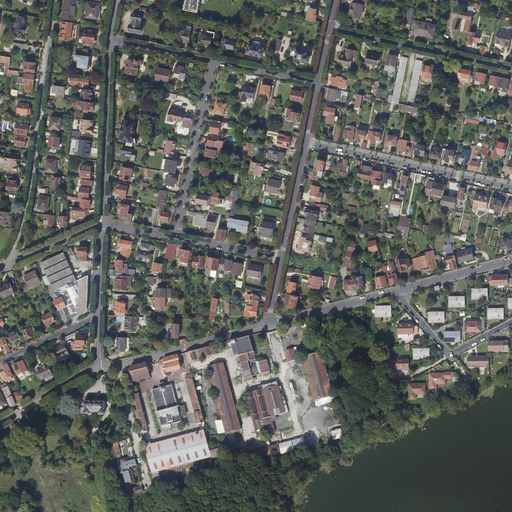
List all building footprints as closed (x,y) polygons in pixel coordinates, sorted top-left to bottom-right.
[(74,20),(76,6),(78,6),(78,2),(66,0),(63,19),(74,20)] [(198,13),(200,0),(185,0),(184,10),(198,13)] [(365,7),(366,0),(355,0),(354,4),(352,3),(350,16),(361,18),(363,6),(365,7)] [(98,19),(100,5),(89,4),(87,18),(98,19)] [(468,33),(472,15),(474,6),(472,5),(472,7),(470,7),(468,16),(465,16),(465,19),(466,19),(463,32),(468,33)] [(315,15),(317,8),(310,6),(309,12),(309,14),(307,13),(306,20),(315,21),(316,15),(315,15)] [(139,27),(140,21),(141,21),(142,16),(132,14),(131,19),(133,20),(132,25),(130,25),(129,31),(141,34),(142,27),(139,27)] [(24,27),(26,17),(18,16),(15,33),(23,34),(23,32),(25,33),(26,27),(24,27)] [(72,28),(73,23),(64,22),(63,35),(62,34),(61,41),(70,42),(72,28)] [(413,24),(413,26),(414,26),(412,34),(423,36),(425,24),(415,22),(414,24),(413,24)] [(435,30),(435,29),(435,26),(425,24),(423,36),(433,38),(434,30),(435,30)] [(190,41),(191,34),(191,30),(187,29),(186,33),(185,32),(184,32),(185,30),(182,30),(181,31),(180,31),(178,40),(184,41),(184,40),(190,41)] [(95,35),(95,32),(85,30),(85,34),(84,34),(84,39),(81,39),(80,39),(80,42),(80,43),(83,43),(83,44),(93,45),(94,41),(95,41),(95,35)] [(490,43),(492,32),(484,31),(482,41),(490,43)] [(508,48),(511,35),(498,32),(496,44),(501,45),(501,44),(504,45),(504,47),(508,48)] [(479,42),(480,36),(474,35),(475,34),(469,33),(467,44),(472,45),(473,41),(479,42)] [(211,45),(212,38),(207,37),(206,36),(201,35),(199,44),(205,45),(205,44),(211,45)] [(233,49),(235,42),(229,41),(229,39),(224,38),(222,49),(227,50),(227,48),(233,49)] [(254,56),(256,47),(247,45),(246,50),(247,50),(246,54),(254,56)] [(262,57),(264,48),(256,47),(254,56),(262,57)] [(308,62),(309,57),(305,56),(306,53),(296,51),(297,50),(296,47),(294,47),(292,49),(292,50),(291,50),(290,56),(295,57),(294,62),(296,63),(296,64),(299,64),(299,63),(304,64),(304,62),(308,62)] [(353,61),(355,51),(347,49),(345,59),(338,58),(336,64),(349,67),(350,61),(353,61)] [(89,69),(90,57),(88,56),(89,53),(76,51),(75,59),(79,59),(78,67),(89,69)] [(378,67),(380,57),(367,54),(365,64),(378,67)] [(394,72),(397,56),(388,54),(384,70),(394,72)] [(398,104),(407,58),(401,57),(391,102),(398,104)] [(137,75),(140,60),(135,59),(135,61),(128,60),(125,73),(137,75)] [(413,107),(423,62),(416,60),(406,106),(413,107)] [(34,67),(35,63),(24,61),(23,66),(26,66),(25,70),(35,72),(36,67),(34,67)] [(182,74),(184,67),(179,66),(178,69),(175,68),(174,73),(182,74)] [(432,79),(434,68),(423,66),(422,68),(424,68),(422,77),(430,79),(432,79)] [(169,82),(171,71),(158,68),(156,80),(169,82)] [(468,84),(471,72),(459,69),(459,73),(457,81),(468,84)] [(484,84),(486,74),(477,72),(475,80),(480,81),(480,83),(484,84)] [(32,92),(35,75),(25,73),(24,78),(19,77),(18,83),(23,83),(24,83),(27,83),(25,91),(32,92)] [(498,87),(500,78),(491,76),(489,85),(498,87)] [(345,89),(347,81),(342,80),(342,78),(336,77),(336,78),(331,77),(330,81),(332,81),(331,85),(330,85),(330,89),(337,90),(337,87),(345,89)] [(80,87),(81,83),(88,84),(89,81),(77,79),(77,78),(71,78),(71,84),(76,85),(76,87),(80,87)] [(506,93),(509,80),(500,78),(498,87),(503,88),(502,92),(506,93)] [(124,90),(124,85),(124,82),(116,81),(115,90),(124,90)] [(63,99),(64,87),(54,85),(53,95),(55,95),(55,98),(63,99)] [(269,95),(271,86),(262,85),(260,93),(269,95)] [(247,87),(243,87),(241,98),(246,99),(246,97),(253,99),(255,88),(250,87),(250,88),(247,87)] [(337,96),(338,94),(337,94),(337,90),(330,89),(329,92),(327,100),(335,101),(336,98),(339,99),(340,96),(337,96)] [(92,100),(93,91),(82,90),(81,95),(85,95),(85,97),(87,97),(87,99),(92,100)] [(301,102),(303,93),(292,91),(290,99),(301,102)] [(93,111),(94,103),(79,101),(76,100),(76,104),(79,104),(79,109),(93,111)] [(223,115),(225,104),(216,102),(214,113),(223,115)] [(27,120),(29,104),(19,103),(17,119),(27,120)] [(334,116),(335,109),(326,107),(324,115),(327,116),(326,123),(333,125),(335,117),(334,116)] [(298,120),(300,111),(288,109),(286,118),(298,120)] [(184,118),(185,113),(172,110),(169,121),(175,123),(175,121),(182,122),(182,120),(184,121),(183,122),(185,123),(191,124),(193,124),(194,119),(192,119),(192,116),(187,115),(186,118),(184,118)] [(60,130),(62,118),(51,117),(49,129),(60,130)] [(91,133),(92,120),(82,119),(81,132),(91,133)] [(133,138),(136,123),(131,122),(124,120),(123,122),(122,123),(122,126),(122,128),(120,140),(127,142),(127,145),(136,147),(136,143),(135,142),(136,140),(135,138),(133,138)] [(219,134),(220,126),(222,126),(223,122),(212,120),(210,133),(215,134),(215,135),(217,135),(217,134),(219,134)] [(33,131),(33,125),(17,122),(15,133),(27,135),(28,130),(33,131)] [(380,140),(382,129),(373,127),(372,132),(369,131),(367,139),(371,139),(371,140),(376,141),(377,140),(380,140)] [(352,138),(354,132),(344,130),(343,138),(351,140),(349,146),(353,147),(354,140),(353,140),(353,139),(352,138)] [(364,140),(366,132),(357,130),(355,140),(360,141),(361,139),(364,140)] [(289,148),(291,137),(286,136),(286,135),(278,133),(277,138),(279,138),(277,145),(289,148)] [(25,147),(26,137),(17,135),(15,145),(25,147)] [(395,146),(397,137),(387,135),(385,144),(395,146)] [(59,148),(60,137),(50,136),(49,147),(59,148)] [(213,139),(213,141),(218,142),(216,150),(219,151),(221,151),(223,142),(213,139)] [(91,148),(91,141),(80,140),(78,155),(88,156),(89,148),(91,148)] [(174,155),(176,142),(167,140),(165,153),(174,155)] [(216,150),(218,142),(213,141),(208,140),(208,144),(207,149),(216,150)] [(409,153),(410,147),(407,147),(408,142),(401,140),(399,151),(409,153)] [(503,156),(506,144),(497,142),(495,151),(492,151),(491,157),(496,158),(497,155),(503,156)] [(424,155),(426,147),(417,145),(415,154),(419,155),(420,154),(424,155)] [(439,159),(442,147),(438,146),(438,148),(436,147),(435,149),(432,148),(430,157),(438,159),(436,165),(440,166),(441,159),(439,159)] [(477,171),(480,158),(476,157),(479,147),(474,146),(472,156),(470,166),(470,169),(477,171)] [(132,155),(133,150),(122,147),(121,153),(122,153),(122,156),(131,158),(130,161),(135,162),(136,156),(132,155)] [(283,161),(285,150),(275,148),(273,159),(283,161)] [(218,155),(219,151),(216,150),(207,149),(205,156),(215,158),(216,155),(218,155)] [(452,161),(454,152),(443,149),(441,159),(450,161),(450,160),(452,161)] [(470,166),(472,156),(461,153),(459,162),(462,163),(462,164),(470,166)] [(16,167),(17,159),(9,158),(6,158),(4,170),(17,171),(18,167),(16,167)] [(329,173),(331,162),(324,160),(324,161),(320,161),(320,159),(316,158),(316,160),(315,164),(316,164),(314,169),(323,171),(329,173)] [(55,173),(57,161),(47,159),(45,172),(55,173)] [(166,160),(164,172),(175,174),(178,162),(166,160)] [(346,177),(349,166),(347,165),(348,161),(344,160),(342,165),(340,175),(346,177)] [(260,171),(261,169),(262,169),(263,169),(264,165),(262,164),(251,162),(249,174),(259,176),(260,171)] [(90,176),(92,166),(81,165),(80,175),(80,176),(77,176),(77,178),(81,179),(89,180),(90,176)] [(369,179),(372,168),(361,166),(360,170),(359,170),(357,177),(369,179)] [(133,169),(122,167),(121,171),(122,171),(121,174),(120,179),(130,181),(133,169)] [(211,178),(213,169),(201,167),(200,171),(201,171),(201,172),(202,172),(202,174),(204,174),(204,176),(211,178)] [(321,178),(323,171),(314,169),(312,179),(313,179),(317,180),(318,177),(321,178)] [(380,182),(382,173),(372,171),(370,180),(372,180),(371,183),(381,186),(382,182),(380,182)] [(406,188),(409,172),(406,171),(405,176),(403,176),(401,187),(402,187),(403,187),(406,188)] [(392,184),(393,177),(389,176),(389,174),(385,173),(383,182),(392,184)] [(175,186),(176,176),(168,175),(166,185),(175,186)] [(60,188),(61,178),(53,177),(52,187),(60,188)] [(434,183),(435,179),(430,178),(429,182),(428,182),(425,198),(430,200),(432,194),(434,183)] [(17,185),(18,183),(16,183),(16,181),(8,180),(7,189),(17,190),(17,189),(18,190),(19,189),(19,186),(18,185),(17,185)] [(278,193),(280,182),(269,180),(267,191),(278,193)] [(322,193),(318,192),(320,184),(317,183),(315,183),(315,186),(311,185),(310,189),(312,190),(310,195),(309,199),(321,202),(322,193)] [(443,196),(445,185),(434,183),(432,194),(443,196)] [(126,197),(128,187),(118,185),(116,193),(121,194),(120,197),(124,198),(126,197)] [(233,201),(235,191),(234,191),(235,187),(233,186),(232,191),(230,190),(229,195),(226,194),(225,199),(233,201)] [(88,199),(90,188),(80,187),(79,198),(88,199)] [(463,200),(465,189),(460,188),(458,199),(457,204),(460,205),(461,200),(463,200)] [(163,210),(167,192),(160,190),(156,208),(156,209),(163,210)] [(208,205),(209,196),(198,194),(196,203),(208,205)] [(487,208),(489,198),(475,195),(474,199),(473,205),(487,208)] [(48,210),(49,197),(39,196),(37,209),(48,210)] [(457,204),(458,199),(443,196),(441,206),(450,208),(456,209),(457,204)] [(213,212),(215,204),(218,204),(219,198),(212,197),(209,211),(213,212)] [(501,212),(503,201),(492,198),(490,209),(495,210),(494,211),(501,212)] [(87,209),(89,210),(90,202),(82,200),(81,208),(87,209)] [(400,210),(401,203),(392,201),(391,206),(394,207),(394,208),(395,208),(395,209),(400,210)] [(128,214),(130,206),(121,204),(120,208),(122,209),(120,218),(126,219),(126,222),(131,223),(133,214),(128,214)] [(354,215),(355,208),(348,206),(346,213),(354,215)] [(84,216),(86,215),(87,209),(81,208),(81,209),(79,208),(73,207),(71,217),(78,218),(78,215),(84,216)] [(250,222),(238,220),(233,219),(235,210),(232,209),(230,218),(230,219),(229,219),(228,226),(236,228),(236,231),(247,233),(250,222)] [(316,222),(318,212),(307,209),(306,214),(307,214),(306,220),(307,220),(316,222)] [(0,223),(12,226),(14,213),(2,211),(0,223)] [(168,221),(170,213),(162,211),(160,219),(168,221)] [(206,227),(208,217),(196,215),(197,213),(188,211),(187,214),(196,216),(194,226),(206,228),(206,227)] [(52,226),(53,220),(54,220),(55,216),(45,214),(45,215),(44,215),(43,218),(45,219),(44,226),(52,226)] [(214,229),(217,217),(208,215),(208,217),(206,227),(214,229)] [(68,226),(67,217),(59,217),(59,222),(61,222),(61,226),(68,226)] [(271,238),(275,219),(263,217),(259,235),(271,238)] [(410,229),(412,220),(400,218),(398,229),(404,231),(402,241),(407,243),(410,229)] [(313,234),(316,222),(307,220),(306,222),(305,222),(303,232),(313,234)] [(363,222),(362,232),(368,233),(370,223),(363,222)] [(224,241),(227,230),(225,230),(218,229),(216,239),(224,241)] [(309,251),(311,240),(307,239),(307,238),(301,237),(298,250),(299,252),(303,253),(305,252),(305,250),(309,251)] [(509,249),(510,243),(511,244),(511,240),(511,239),(503,238),(501,248),(509,249)] [(131,249),(133,243),(120,240),(118,246),(121,247),(119,255),(128,257),(130,249),(131,249)] [(378,250),(375,240),(367,243),(370,250),(372,250),(372,251),(378,250)] [(353,256),(356,244),(350,242),(348,250),(347,250),(344,262),(351,264),(353,256)] [(151,259),(154,245),(141,243),(139,252),(137,251),(136,256),(151,259)] [(188,263),(191,251),(181,249),(180,254),(183,255),(183,257),(182,262),(188,263)] [(474,257),(472,249),(457,253),(460,262),(467,260),(467,259),(474,257)] [(438,268),(433,251),(427,253),(428,255),(414,259),(417,269),(424,268),(425,272),(438,268)] [(42,263),(55,291),(50,293),(47,295),(60,324),(85,313),(87,310),(88,300),(89,288),(88,288),(89,275),(76,279),(64,253),(42,263)] [(205,267),(206,260),(204,259),(204,257),(200,256),(199,257),(195,257),(193,266),(202,267),(205,267)] [(458,268),(454,256),(446,258),(447,263),(450,263),(452,269),(458,268)] [(211,275),(214,258),(209,257),(205,274),(211,275)] [(216,277),(219,259),(214,258),(211,275),(210,276),(216,277)] [(231,271),(233,261),(221,258),(219,269),(231,271)] [(411,267),(408,259),(403,260),(402,258),(396,260),(400,272),(405,270),(405,268),(411,267)] [(135,276),(135,269),(127,269),(128,264),(124,264),(125,261),(123,261),(123,260),(117,260),(117,264),(114,264),(114,266),(117,267),(117,270),(108,270),(108,275),(117,275),(131,276),(135,276)] [(241,275),(243,264),(233,262),(232,273),(241,275)] [(161,272),(163,264),(155,263),(154,267),(153,266),(152,268),(154,268),(153,270),(161,272)] [(260,277),(263,266),(250,263),(248,274),(260,277)] [(356,276),(355,268),(351,268),(347,267),(348,275),(356,276)] [(40,282),(35,271),(24,275),(29,287),(40,282)] [(399,282),(396,273),(389,275),(391,284),(399,282)] [(127,287),(127,279),(131,279),(131,276),(117,275),(116,284),(118,284),(117,289),(127,289),(127,287)] [(323,278),(311,275),(310,280),(311,280),(310,283),(309,287),(321,289),(323,278)] [(388,285),(385,275),(375,278),(378,288),(388,285)] [(511,284),(511,278),(508,278),(508,275),(493,275),(493,276),(488,277),(491,286),(493,285),(511,284)] [(358,289),(356,279),(344,280),(345,289),(346,290),(358,289)] [(14,292),(10,282),(5,284),(6,286),(0,288),(0,291),(3,298),(14,292)] [(294,295),(296,283),(290,282),(287,294),(294,295)] [(166,298),(166,289),(157,288),(157,293),(155,293),(155,298),(166,298)] [(488,299),(488,289),(472,289),(472,299),(488,299)] [(258,305),(260,296),(253,295),(254,294),(252,293),(252,295),(250,294),(248,300),(251,300),(250,303),(258,305)] [(296,307),(298,296),(294,295),(287,294),(285,306),(290,307),(291,306),(296,307)] [(465,306),(465,296),(449,297),(449,307),(465,306)] [(216,310),(219,298),(213,297),(209,320),(214,320),(216,310)] [(165,307),(166,298),(155,298),(155,302),(156,302),(156,307),(165,307)] [(126,312),(126,303),(117,303),(117,308),(115,308),(115,312),(116,312),(116,316),(125,316),(125,312),(126,312)] [(256,316),(258,306),(248,304),(245,316),(251,317),(251,315),(256,316)] [(392,316),(392,307),(376,307),(376,317),(377,317),(377,322),(382,322),(382,317),(392,316)] [(504,319),(504,309),(488,309),(488,319),(504,319)] [(56,320),(52,312),(43,316),(47,325),(47,324),(52,322),(56,320)] [(445,322),(445,312),(429,312),(429,322),(445,322)] [(137,326),(138,317),(127,316),(126,329),(132,329),(132,331),(136,332),(136,326),(137,326)] [(481,326),(481,321),(465,322),(465,332),(481,331),(481,326)] [(35,335),(31,327),(31,328),(29,324),(21,327),(26,339),(35,335)] [(417,334),(417,327),(413,327),(413,324),(398,325),(398,335),(417,334)] [(21,338),(17,330),(7,334),(11,343),(21,338)] [(64,342),(77,336),(75,332),(62,338),(64,342)] [(461,342),(460,332),(445,332),(445,342),(461,342)] [(125,352),(126,335),(118,335),(117,352),(125,352)] [(85,344),(85,336),(77,336),(77,344),(85,344)] [(257,363),(250,336),(221,344),(222,350),(228,348),(228,346),(233,345),(236,357),(239,356),(245,378),(246,382),(253,380),(252,377),(263,374),(264,377),(271,376),(267,360),(257,363)] [(11,351),(4,337),(0,338),(0,342),(3,350),(5,354),(8,352),(11,351)] [(507,352),(507,342),(489,342),(489,352),(507,352)] [(69,354),(65,344),(53,350),(58,359),(69,354)] [(203,360),(202,358),(216,354),(214,346),(186,353),(189,364),(203,360)] [(296,360),(293,349),(286,352),(289,362),(296,360)] [(430,359),(430,349),(414,349),(414,359),(430,359)] [(334,396),(322,353),(303,358),(307,372),(315,402),(334,396)] [(183,368),(180,355),(164,359),(166,366),(163,367),(164,370),(167,369),(168,372),(183,368)] [(245,378),(239,356),(236,357),(241,379),(245,378)] [(489,367),(489,357),(468,357),(468,367),(489,367)] [(307,372),(303,358),(296,360),(298,367),(304,373),(307,372)] [(31,369),(27,360),(13,366),(18,375),(31,369)] [(409,370),(409,360),(389,360),(389,370),(409,370)] [(13,375),(7,363),(3,365),(6,372),(2,374),(6,382),(12,379),(11,376),(13,375)] [(150,377),(146,364),(131,368),(131,369),(130,369),(132,376),(133,376),(135,381),(150,377)] [(240,429),(223,364),(209,368),(226,433),(240,429)] [(52,375),(48,366),(36,371),(38,376),(39,376),(41,381),(52,375)] [(134,388),(129,368),(124,370),(130,389),(134,388)] [(446,384),(446,379),(453,379),(453,381),(459,381),(459,373),(445,373),(445,374),(430,374),(430,389),(437,389),(437,384),(446,384)] [(204,421),(192,375),(185,377),(198,423),(204,421)] [(14,400),(8,387),(7,387),(6,383),(1,386),(2,389),(8,399),(12,408),(16,405),(14,400)] [(288,413),(280,383),(245,391),(246,395),(277,386),(284,413),(288,413)] [(425,394),(425,384),(410,384),(410,400),(416,400),(416,394),(425,394)] [(181,422),(171,386),(163,388),(163,385),(159,386),(159,389),(152,391),(162,427),(181,422)] [(284,413),(277,386),(246,395),(257,437),(275,433),(271,417),(276,416),(284,413)] [(147,429),(138,394),(131,396),(141,431),(147,429)] [(16,406),(25,401),(22,395),(14,400),(16,405),(16,406)] [(105,414),(106,402),(100,402),(100,399),(93,399),(93,401),(87,401),(85,402),(85,406),(83,408),(82,408),(82,413),(91,413),(100,413),(100,414),(105,414)] [(280,431),(276,416),(271,417),(275,433),(280,431)] [(123,427),(120,421),(114,424),(116,430),(123,427)] [(332,431),(335,439),(343,437),(341,428),(332,431)] [(212,457),(230,453),(228,445),(222,446),(221,444),(216,445),(217,448),(210,450),(205,433),(145,449),(152,475),(212,459),(212,457)] [(282,454),(305,448),(303,438),(279,444),(282,454)] [(137,465),(135,460),(126,462),(125,459),(122,460),(119,447),(118,442),(113,444),(120,469),(129,467),(137,465)] [(249,460),(279,452),(277,445),(266,448),(259,450),(247,453),(249,460)] [(201,475),(198,464),(167,472),(170,484),(201,475)] [(131,482),(128,471),(130,470),(129,467),(120,469),(121,473),(123,472),(126,483),(131,482)] [(170,484),(167,472),(153,476),(156,488),(170,484)]
